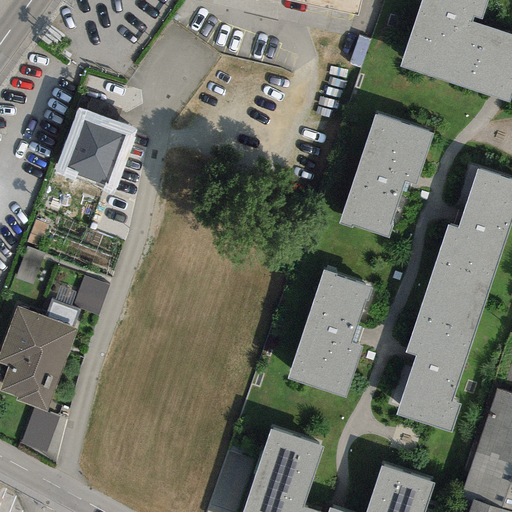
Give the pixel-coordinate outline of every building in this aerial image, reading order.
[(310,0),(354,11),(357,0),(310,0)] [(486,0),(418,0),(399,60),(509,95),(511,86),(511,26),(481,17),(486,0)] [(129,123),(82,105),(62,159),(109,176),(129,123)] [(433,124),(375,106),(341,211),(388,226),(405,172),(416,176),(433,124)] [(511,170),(475,158),(455,217),(446,214),(403,343),(412,346),(392,405),(448,424),(457,397),(449,394),(511,207),(511,170)] [(123,194),(107,187),(100,202),(116,209),(123,194)] [(45,250),(26,243),(14,275),(33,282),(45,250)] [(371,277),(325,262),(291,368),(346,386),(363,335),(353,332),(371,277)] [(109,282),(83,273),(72,304),(98,313),(109,282)] [(45,310),(16,299),(0,340),(0,358),(1,359),(7,361),(0,380),(0,385),(17,392),(16,395),(45,406),(77,323),(74,321),(79,307),(50,296),(45,310)] [(511,511),(511,391),(496,386),(452,511),(511,511)] [(59,414),(33,405),(19,444),(45,453),(59,414)] [(320,440),(268,422),(237,511),(421,511),(434,475),(381,458),(364,508),(330,496),(326,506),(300,497),(320,440)]
